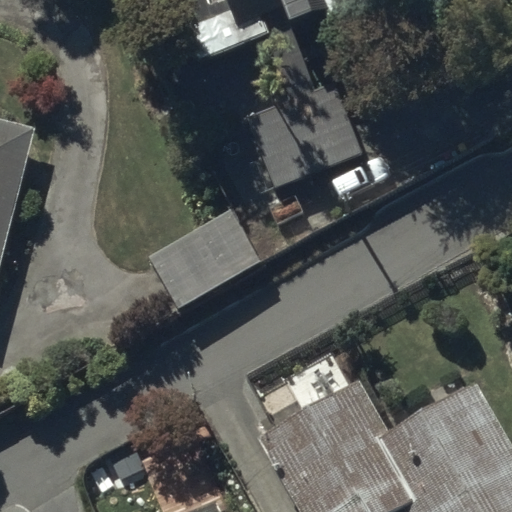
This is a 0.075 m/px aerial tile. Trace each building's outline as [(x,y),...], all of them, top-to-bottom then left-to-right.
[(343,17),(336,0),(163,0),(185,59),(224,44),(274,183),(361,152),(337,86),(318,93),(297,33),(343,17)] [(0,269),(35,132),(0,122),(0,269)] [(230,211),(152,257),(183,309),(260,263),(230,211)] [(511,511),(511,463),(471,387),(378,437),(411,499),(418,511),(511,511)] [(378,437),(352,389),(268,434),(310,511),(386,511),(411,499),(378,437)]
